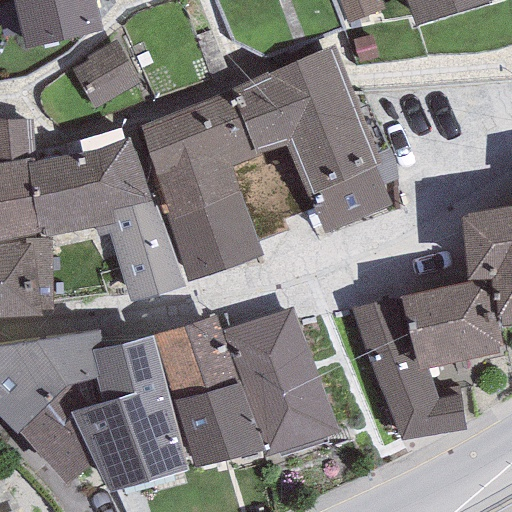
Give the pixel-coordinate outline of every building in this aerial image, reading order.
[(38,0),(57,55),(118,35),(106,0),(38,0)] [(389,0),(358,0),(371,30),(397,19),(389,0)] [(511,0),(437,0),(451,33),(511,8),(511,0)] [(115,75),(92,87),(112,126),(166,99),(142,52),(112,67),(115,75)] [(354,64),(253,107),(279,168),(314,154),(329,190),(396,161),(354,64)] [(253,107),(169,143),(204,226),(258,203),(249,181),(279,168),(253,107)] [(0,138),(0,183),(55,176),(49,132),(0,138)] [(414,203),(396,161),(329,190),(347,232),(414,203)] [(152,162),(112,171),(126,232),(132,231),(173,222),(175,221),(152,162)] [(112,171),(60,182),(68,245),(126,232),(112,171)] [(0,183),(0,253),(68,245),(60,182),(59,176),(55,176),(0,183)] [(282,259),(258,203),(204,226),(192,231),(217,287),(282,259)] [(511,221),(488,226),(499,289),(511,286),(511,221)] [(132,231),(162,304),(200,288),(173,222),(132,231)] [(0,262),(0,330),(75,324),(69,256),(0,262)] [(511,293),(427,314),(444,383),(511,366),(511,293)] [(409,311),(376,324),(423,445),(481,436),(475,401),(458,404),(449,383),(443,385),(434,361),(429,363),(409,311)] [(309,320),(247,344),(268,397),(290,453),(295,464),(356,439),(309,320)] [(204,422),(268,397),(247,344),(239,324),(176,349),(196,401),(204,422)] [(176,349),(118,372),(125,390),(138,424),(196,401),(176,349)] [(113,360),(0,372),(0,397),(52,444),(98,400),(125,390),(118,372),(113,360)] [(290,453),(268,397),(204,422),(227,478),(290,453)] [(129,460),(113,434),(126,429),(98,400),(52,444),(96,491),(129,460)] [(204,422),(196,401),(138,424),(126,429),(113,434),(129,460),(157,505),(227,478),(204,422)]
